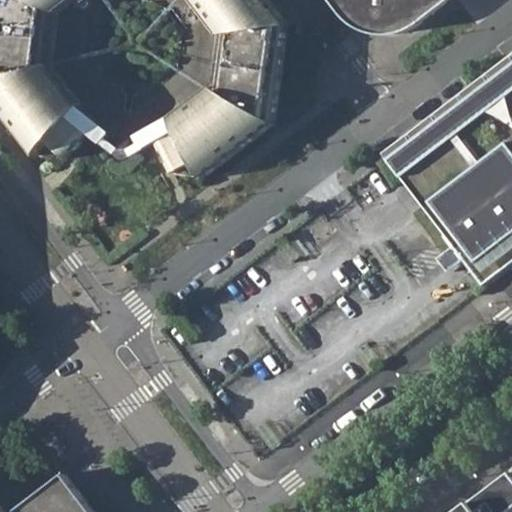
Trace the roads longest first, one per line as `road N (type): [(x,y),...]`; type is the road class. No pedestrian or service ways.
road 1 (residential): [(394,111),(118,318)]
road 2 (residential): [(511,315),(260,506)]
road 3 (residential): [(260,506),(118,318)]
road 4 (residential): [(118,318),(0,166)]
road 5 (residential): [(118,318),(0,409)]
road 6 (residential): [(511,21),(394,111)]
road 7 (residential): [(311,0),(394,111)]
road 8 (residential): [(410,511),(511,436)]
